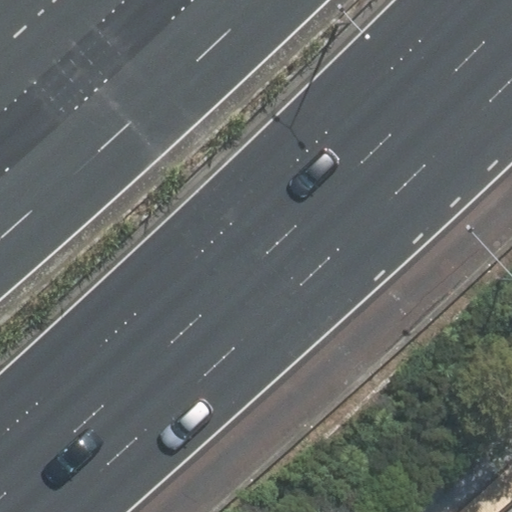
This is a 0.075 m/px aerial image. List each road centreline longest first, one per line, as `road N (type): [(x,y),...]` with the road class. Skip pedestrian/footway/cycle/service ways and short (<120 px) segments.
road 1 (motorway): [(459,0),(188,266),(0,435)]
road 2 (motorway): [(0,173),(191,0)]
